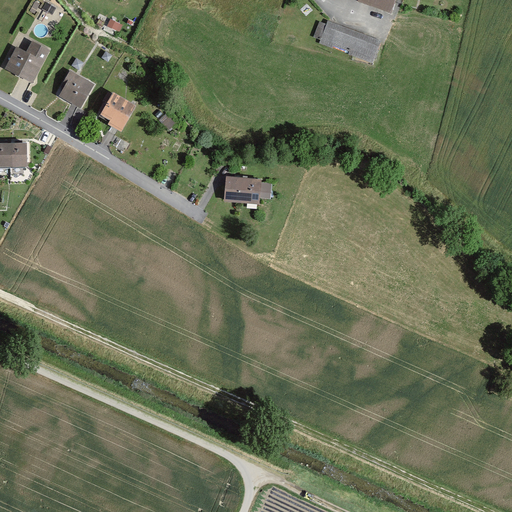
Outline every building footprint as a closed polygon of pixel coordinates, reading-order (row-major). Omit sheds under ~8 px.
[(343,0),(392,14),(396,0),(343,0)] [(323,26),(317,47),(382,68),(389,48),(323,26)] [(35,91),(55,51),(38,43),(31,57),(22,53),(9,78),(35,91)] [(84,116),(98,88),(74,76),(60,104),(84,116)] [(113,97),(97,125),(123,140),(139,112),(113,97)] [(31,148),(0,149),(0,176),(32,176),(31,148)] [(274,185),(228,185),(228,211),(261,211),(261,201),(274,202),(274,185)]
